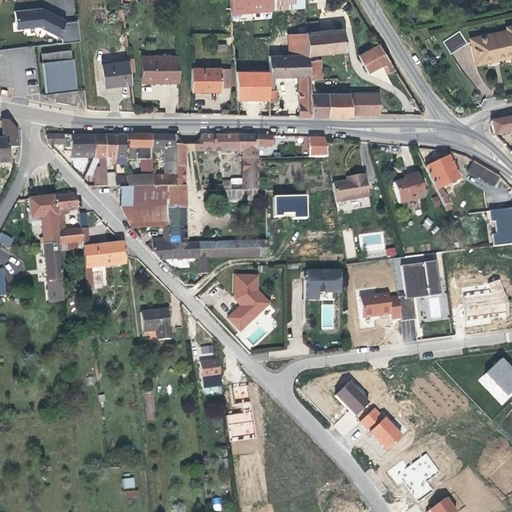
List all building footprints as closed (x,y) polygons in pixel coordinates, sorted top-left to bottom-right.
[(302,7),(301,0),(229,0),(230,13),(302,7)] [(39,26),(42,8),(14,11),(17,29),(39,26)] [(56,15),(42,8),(39,26),(60,38),(65,22),(65,20),(56,15)] [(78,21),(65,22),(60,38),(62,43),(80,41),(78,21)] [(303,23),(304,32),(318,30),(317,22),(303,23)] [(511,26),(507,28),(508,31),(471,39),(476,64),(495,58),(496,59),(511,55),(511,26)] [(345,50),(342,28),(318,30),(304,32),(307,54),(345,50)] [(451,54),(467,43),(459,31),(443,42),(451,54)] [(274,76),(277,76),(282,76),(288,76),(297,76),(309,75),(308,61),(307,54),(304,32),(287,33),(288,54),(268,55),(268,76),(274,76)] [(381,65),(389,61),(379,43),(357,55),(367,73),(376,68),(381,65)] [(41,54),(42,62),(72,59),(71,50),(41,54)] [(162,82),(178,82),(178,56),(142,56),(142,82),(162,82)] [(46,94),(54,93),(75,90),(72,59),(42,62),(44,78),(46,94)] [(309,79),(322,79),(320,59),(308,61),(309,75),(309,79)] [(394,70),(389,61),(381,65),(386,74),(394,70)] [(130,83),(128,62),(101,65),(104,86),(117,85),(130,83)] [(220,88),(220,68),(191,69),(191,91),(207,90),(220,90),(220,88)] [(220,68),(220,88),(231,88),(231,68),(220,68)] [(309,75),(297,76),(297,85),(310,85),(309,79),(309,75)] [(310,85),(297,85),(298,116),(311,117),(310,93),(310,85)] [(75,90),(54,93),(54,102),(77,106),(75,90)] [(351,116),(351,114),(351,92),(310,93),(311,117),(351,116)] [(351,92),(351,114),(360,114),(378,114),(378,92),(351,92)] [(508,133),(511,131),(511,116),(490,121),(493,136),(508,133)] [(7,138),(8,148),(18,147),(16,130),(8,121),(2,120),(3,138),(7,138)] [(71,158),(93,158),(93,135),(77,135),(46,135),(48,144),(64,144),(64,152),(71,152),(71,158)] [(99,158),(106,158),(105,135),(99,135),(93,135),(93,158),(99,158)] [(111,164),(115,164),(114,135),(110,135),(105,135),(106,158),(110,158),(111,164)] [(126,160),(125,135),(120,135),(114,135),(115,164),(127,163),(126,160)] [(150,147),(150,135),(138,135),(125,135),(126,160),(140,159),(141,176),(127,176),(127,188),(131,188),(152,188),(151,175),(150,147)] [(162,135),(150,135),(150,147),(175,146),(174,135),(162,135)] [(176,169),(177,187),(185,187),(184,172),(185,172),(184,151),(184,142),(182,142),(178,139),(176,135),(174,135),(175,146),(176,161),(176,169)] [(239,152),(238,135),(222,135),(201,135),(199,139),(197,141),(192,142),(194,151),(239,152)] [(253,135),(238,135),(239,152),(240,152),(242,151),(242,154),(242,159),(256,159),(257,146),(271,147),(271,136),(253,135)] [(7,138),(3,138),(0,138),(0,164),(15,163),(16,155),(9,156),(9,152),(8,148),(7,138)] [(194,151),(192,142),(184,142),(184,151),(194,151)] [(320,143),(311,143),(312,157),(321,157),(320,143)] [(151,175),(170,175),(169,169),(169,162),(176,161),(175,146),(150,147),(151,175)] [(425,168),(435,189),(439,188),(459,178),(449,156),(439,161),(425,168)] [(230,187),(230,181),(223,181),(223,190),(243,190),(245,190),(257,190),(256,159),(242,159),(243,187),(230,187)] [(467,171),(494,186),(500,176),(473,160),(467,171)] [(115,174),(115,177),(127,176),(127,163),(115,164),(115,174)] [(177,187),(176,169),(169,169),(170,175),(151,175),(152,188),(169,187),(177,187)] [(94,170),(94,187),(107,186),(106,174),(106,170),(100,170),(94,170)] [(425,196),(418,173),(409,176),(409,178),(404,180),(393,183),(400,203),(425,196)] [(115,177),(115,174),(106,174),(107,186),(115,186),(115,177)] [(364,174),(349,176),(350,180),(345,181),(332,183),(335,202),(368,196),(364,174)] [(127,188),(127,176),(115,177),(115,186),(118,186),(119,189),(127,188)] [(170,219),(169,187),(152,188),(131,188),(131,207),(119,207),(131,228),(164,227),(170,227),(170,219)] [(185,187),(177,187),(169,187),(170,219),(185,219),(185,187)] [(119,207),(131,207),(131,188),(127,188),(119,189),(119,207)] [(440,191),(439,188),(435,189),(445,211),(452,209),(446,196),(440,191)] [(223,190),(223,201),(246,201),(245,190),(243,190),(223,190)] [(258,200),(257,190),(245,190),(246,201),(258,200)] [(53,196),(57,227),(64,226),(63,210),(77,209),(76,200),(76,193),(53,196)] [(43,197),(28,199),(30,218),(40,217),(43,238),(40,238),(40,241),(43,241),(43,243),(58,242),(57,231),(57,227),(53,196),(43,197)] [(307,196),(273,197),(273,217),(292,217),(292,220),(308,220),(307,196)] [(511,208),(488,211),(489,222),(494,221),(495,234),(491,235),(493,247),(511,244),(511,208)] [(79,214),(80,229),(87,228),(85,213),(79,214)] [(422,226),(429,229),(433,221),(427,217),(422,226)] [(186,227),(185,219),(170,219),(170,227),(186,227)] [(186,227),(170,227),(170,238),(170,243),(186,242),(186,227)] [(92,276),(91,267),(105,266),(125,264),(123,242),(105,244),(89,246),(87,228),(80,229),(82,242),(83,248),(87,291),(94,290),(92,276)] [(65,231),(57,231),(58,242),(59,244),(82,242),(80,229),(65,231)] [(0,243),(7,248),(12,240),(0,233),(0,243)] [(170,238),(164,238),(152,239),(152,252),(159,260),(179,259),(196,258),(199,258),(199,242),(186,242),(170,243),(170,238)] [(199,242),(199,258),(207,258),(268,256),(267,240),(199,242)] [(304,255),(303,240),(290,240),(291,255),(304,255)] [(58,242),(43,243),(45,265),(49,301),(63,300),(58,251),(57,244),(59,244),(58,242)] [(83,248),(82,242),(59,244),(57,244),(58,251),(83,248)] [(385,249),(387,257),(397,255),(395,247),(385,249)] [(394,269),(400,269),(399,264),(435,260),(434,254),(393,258),(394,269)] [(207,258),(199,258),(196,258),(197,274),(208,273),(207,258)] [(435,262),(400,266),(404,297),(412,296),(439,292),(435,262)] [(106,274),(105,266),(91,267),(92,276),(106,274)] [(306,271),(307,293),(318,292),(325,292),(339,292),(339,271),(306,271)] [(240,331),(269,304),(257,290),(257,276),(235,276),(234,299),(238,303),(241,306),(228,318),(240,331)] [(488,284),(462,288),(466,327),(490,323),(490,319),(507,316),(505,297),(499,281),(488,284)] [(378,316),(390,314),(388,299),(387,293),(359,297),(362,318),(373,316),(373,315),(378,314),(378,316)] [(415,320),(412,299),(412,296),(404,297),(397,297),(400,318),(400,322),(415,320)] [(390,319),(400,318),(397,297),(388,299),(390,314),(390,319)] [(153,311),(140,312),(142,332),(156,330),(157,340),(171,339),(168,310),(153,311)] [(202,356),(213,354),(212,344),(200,346),(202,356)] [(208,361),(200,362),(202,379),(220,376),(218,359),(208,361)] [(500,360),(485,375),(506,397),(511,390),(511,375),(506,370),(508,368),(500,360)] [(354,416),(368,404),(348,383),(335,396),(354,416)] [(233,387),(235,399),(249,397),(247,385),(233,387)] [(145,395),(146,420),(155,419),(154,394),(145,395)] [(242,412),(226,414),(229,441),(255,438),(250,401),(241,403),(242,412)] [(373,409),(359,423),(386,451),(400,437),(373,409)] [(222,417),(212,418),(213,428),(223,427),(222,417)] [(427,453),(407,466),(403,460),(387,471),(397,486),(403,481),(416,501),(433,490),(426,480),(439,471),(427,453)] [(134,492),(133,478),(123,480),(124,493),(134,492)] [(212,498),(213,511),(221,510),(220,497),(212,498)] [(455,511),(445,498),(426,511),(455,511)]
